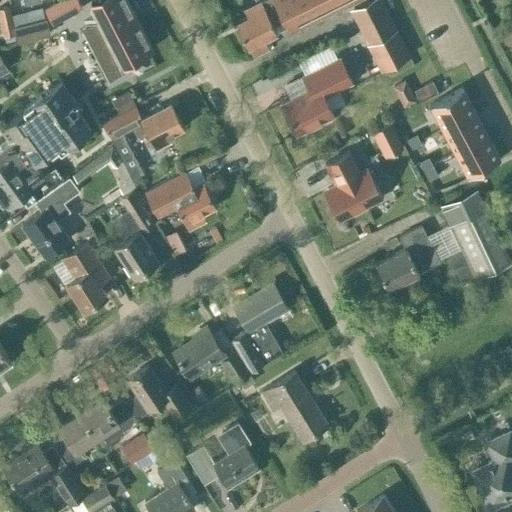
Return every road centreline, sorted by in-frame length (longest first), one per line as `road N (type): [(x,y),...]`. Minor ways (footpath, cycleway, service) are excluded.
road 1 (residential): [(70,362),(289,223)]
road 2 (residential): [(289,223),(177,0)]
road 3 (residential): [(399,436),(289,223)]
road 4 (residential): [(444,0),(511,130)]
road 5 (residential): [(283,511),(399,436)]
road 6 (residential): [(70,362),(0,263)]
